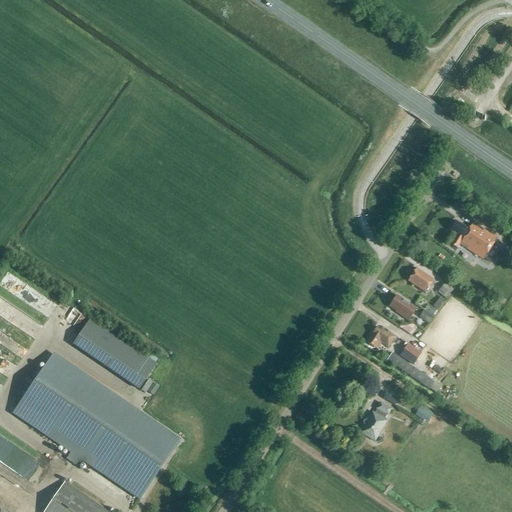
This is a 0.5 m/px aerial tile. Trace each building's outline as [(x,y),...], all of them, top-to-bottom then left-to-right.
[(468,229),(455,222),(449,231),(456,235),(450,245),(457,249),(459,245),(484,258),(489,249),(496,237),(471,223),(468,229)] [(425,293),(433,281),(416,269),(407,282),(425,293)] [(446,298),(453,290),(445,283),(438,292),(446,298)] [(408,321),(416,309),(396,296),(389,307),(396,312),(395,313),(408,321)] [(438,310),(445,301),(441,298),(434,307),(438,310)] [(429,323),(433,317),(424,311),(420,317),(429,323)] [(89,322),(72,347),(139,391),(155,367),(89,322)] [(386,334),(377,328),(372,335),(367,343),(375,349),(376,347),(378,349),(380,346),(378,344),(379,343),(388,348),(395,337),(387,332),(386,334)] [(413,364),(420,353),(407,344),(399,355),(413,364)] [(436,384),(414,369),(392,353),(386,360),(431,392),(436,384)] [(179,441),(53,356),(13,414),(70,452),(66,459),(77,467),(81,460),(139,499),(179,441)] [(153,396),(159,388),(152,383),(146,392),(153,396)] [(386,392),(382,398),(394,405),(398,399),(386,392)] [(387,415),(391,410),(380,404),(376,409),(377,409),(374,415),(372,414),(368,421),(367,420),(366,420),(366,421),(364,424),(363,425),(364,425),(365,426),(361,433),(374,441),(386,421),(384,420),(387,415)] [(107,511),(64,483),(44,511),(107,511)]
